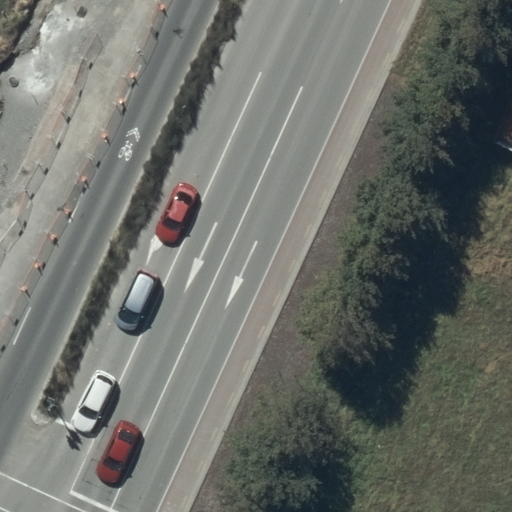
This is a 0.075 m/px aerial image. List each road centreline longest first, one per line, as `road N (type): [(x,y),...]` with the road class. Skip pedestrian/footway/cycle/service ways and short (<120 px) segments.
road 1 (primary): [(315,0),(314,23),(100,511)]
road 2 (primary): [(0,373),(171,0)]
